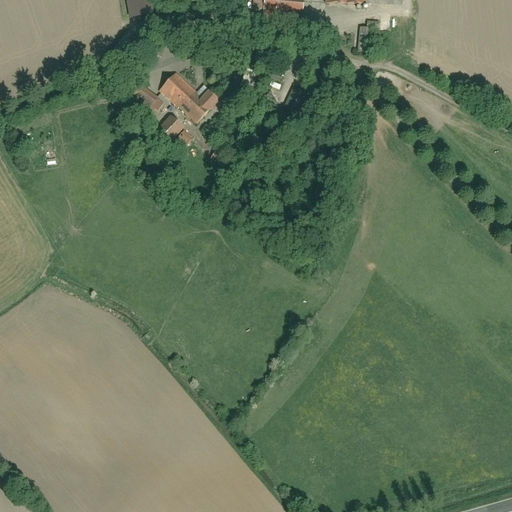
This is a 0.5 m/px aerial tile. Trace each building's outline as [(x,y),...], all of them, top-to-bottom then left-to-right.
[(128,0),(130,20),(154,18),(152,0),(128,0)] [(297,0),(259,0),(259,14),(296,17),(297,0)] [(378,49),(378,22),(371,22),(371,28),(364,28),(364,49),(378,49)] [(210,109),(209,108),(216,99),(207,91),(200,100),(174,79),(161,95),(197,124),(210,109)] [(131,86),(121,99),(150,122),(160,109),(131,86)] [(164,152),(168,147),(178,156),(189,142),(179,134),(181,131),(166,119),(149,140),(164,152)] [(213,152),(206,162),(221,172),(228,162),(213,152)] [(264,266),(269,271),(275,264),(270,259),(264,266)]
